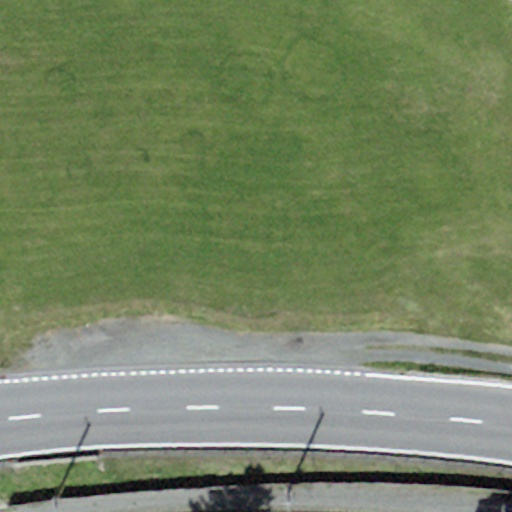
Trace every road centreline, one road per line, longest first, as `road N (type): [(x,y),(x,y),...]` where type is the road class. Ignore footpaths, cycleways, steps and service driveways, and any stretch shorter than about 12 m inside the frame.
road 1 (primary): [(511,424),(316,407),(179,406),(0,419)]
road 2 (track): [(179,406),(243,357),(318,343),(511,361)]
